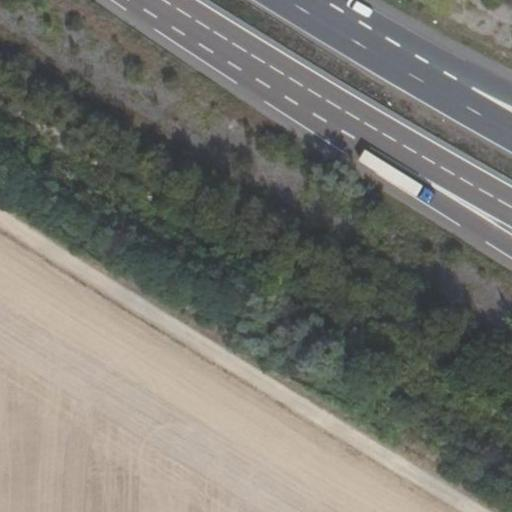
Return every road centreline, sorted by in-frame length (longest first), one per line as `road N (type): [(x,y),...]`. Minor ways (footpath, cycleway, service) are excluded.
road 1 (unclassified): [(0,219),(474,511)]
road 2 (trunk): [(162,0),(370,133)]
road 3 (trunk): [(370,133),(422,188),(511,244)]
road 4 (trunk): [(453,85),(310,0)]
road 5 (trunk): [(370,133),(511,207)]
